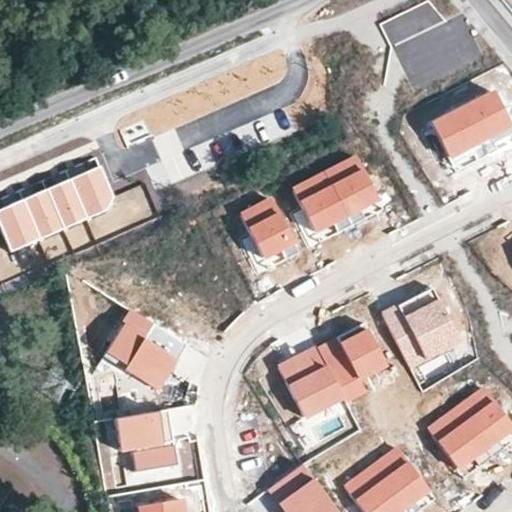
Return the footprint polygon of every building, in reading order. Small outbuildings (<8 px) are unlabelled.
[(461,106),(480,143),(511,126),(493,90),(461,106)] [(480,143),(461,106),(430,123),(448,159),(480,143)] [(146,119),(137,123),(141,132),(150,128),(146,119)] [(137,123),(128,127),(132,136),(141,132),(137,123)] [(511,126),(480,143),(487,156),(511,142),(511,126)] [(487,156),(480,143),(448,159),(455,172),(487,156)] [(355,155),(323,171),(346,217),(378,200),(355,155)] [(102,165),(72,178),(89,216),(106,208),(114,193),(102,165)] [(346,217),(323,171),(291,188),(314,233),(346,217)] [(72,178),(49,188),(66,226),(89,216),(72,178)] [(49,188),(26,197),(43,236),(66,226),(49,188)] [(26,197),(0,208),(0,215),(14,248),(43,236),(26,197)] [(263,260),(294,244),(270,197),(239,213),(263,260)] [(383,209),(378,200),(346,217),(351,225),(383,209)] [(351,225),(346,217),(314,233),(319,242),(351,225)] [(298,252),(294,244),(263,260),(267,268),(298,252)] [(432,288),(381,314),(408,367),(425,358),(421,349),(454,332),(432,288)] [(178,360),(187,344),(134,312),(108,355),(129,368),(126,372),(158,391),(171,370),(167,367),(173,357),(178,360)] [(337,340),(318,349),(342,396),(344,400),(364,390),(358,378),(386,364),(365,322),(336,337),(337,340)] [(342,396),(317,347),(278,367),(303,417),(342,396)] [(129,368),(108,355),(105,359),(126,372),(129,368)] [(454,407),(485,449),(511,429),(511,426),(482,386),(454,407)] [(457,470),(485,449),(454,407),(426,427),(457,470)] [(173,440),(168,409),(113,418),(118,450),(132,447),(133,451),(130,451),(133,471),(177,464),(173,444),(172,444),(171,440),(173,440)] [(511,429),(485,449),(491,457),(511,441),(511,429)] [(369,465),(402,510),(429,491),(396,446),(369,465)] [(491,457),(485,449),(457,470),(463,478),(491,457)] [(336,511),(301,464),(269,487),(280,502),(284,499),(291,508),(287,511),(336,511)] [(399,511),(402,510),(369,465),(342,485),(362,511),(399,511)] [(402,510),(403,511),(416,511),(434,499),(429,491),(402,510)] [(182,511),(180,498),(139,505),(139,511),(182,511)]
